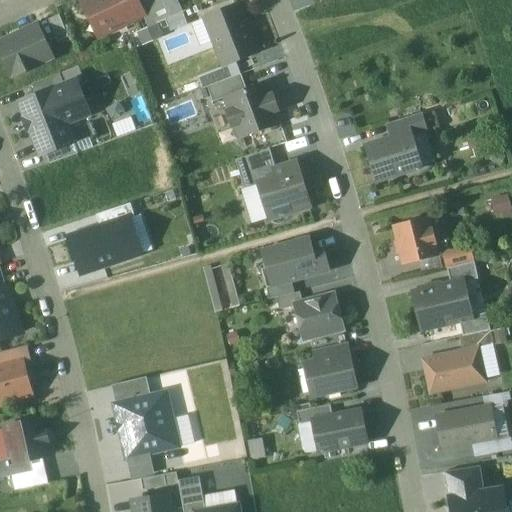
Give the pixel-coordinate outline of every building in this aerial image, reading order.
[(92,0),(84,4),(99,36),(143,15),(135,0),(92,0)] [(162,0),(135,0),(143,15),(148,27),(171,18),(162,0)] [(162,0),(171,18),(183,13),(177,0),(162,0)] [(239,4),(204,18),(223,68),(259,54),(239,4)] [(59,16),(48,21),(58,43),(68,38),(59,16)] [(37,25),(0,43),(0,51),(12,78),(53,59),(37,25)] [(60,75),(32,86),(36,97),(64,86),(60,75)] [(241,75),(208,88),(213,103),(225,98),(225,99),(247,91),(241,75)] [(36,97),(20,103),(40,156),(46,153),(74,143),(67,124),(89,115),(76,82),(64,86),(36,97)] [(247,91),(225,99),(230,112),(226,113),(232,128),(236,127),(241,140),(280,125),(275,112),(279,111),(273,96),(270,97),(265,84),(247,91)] [(422,114),(387,125),(392,139),(410,134),(411,136),(427,131),(422,114)] [(392,139),(367,147),(378,182),(421,168),(411,136),(410,134),(392,139)] [(74,143),(46,153),(50,165),(78,154),(74,143)] [(270,150),(236,161),(245,190),(259,186),(258,184),(277,179),(275,171),(276,171),(270,150)] [(277,179),(258,184),(259,186),(269,219),(310,207),(297,164),(276,171),(275,171),(277,179)] [(498,218),(511,214),(511,205),(509,194),(493,197),(498,218)] [(97,216),(101,229),(129,219),(135,217),(131,205),(97,216)] [(421,218),(414,220),(411,224),(394,229),(403,264),(437,255),(429,220),(426,221),(421,218)] [(70,239),(82,275),(141,256),(129,219),(101,229),(70,239)] [(308,240),(263,252),(273,287),(292,282),(328,272),(323,251),(312,254),(308,240)] [(470,248),(444,254),(447,268),(473,262),(470,248)] [(475,263),(447,269),(451,285),(463,283),(479,280),(475,263)] [(273,287),(267,289),(270,300),(277,299),(295,294),(292,282),(273,287)] [(451,285),(414,294),(423,330),(460,321),(471,319),(471,318),(463,283),(451,285)] [(0,291),(0,340),(19,335),(13,315),(11,315),(3,291),(3,290),(0,291)] [(295,294),(277,299),(280,311),(296,307),(296,306),(303,304),(300,293),(295,294)] [(303,304),(296,306),(296,307),(300,323),(306,321),(310,338),(343,330),(334,296),(303,304)] [(487,314),(471,318),(471,319),(460,321),(463,337),(491,331),(487,314)] [(463,337),(460,338),(463,352),(478,349),(494,345),(491,331),(463,337)] [(346,344),(313,352),(315,363),(349,356),(346,344)] [(26,349),(0,355),(0,369),(23,363),(29,362),(26,349)] [(463,352),(424,360),(431,395),(486,383),(478,349),(463,352)] [(315,363),(306,366),(313,397),(355,387),(349,356),(315,363)] [(0,369),(0,404),(2,404),(2,401),(31,394),(23,363),(0,369)] [(147,378),(112,386),(116,404),(151,396),(147,378)] [(116,404),(113,405),(127,461),(150,456),(180,449),(166,392),(151,396),(116,404)] [(331,406),(297,412),(300,425),(314,422),(314,421),(333,418),(331,406)] [(491,408),(438,418),(443,447),(496,438),(491,408)] [(333,418),(314,421),(314,422),(319,453),(366,444),(360,413),(333,418)] [(40,420),(5,428),(12,459),(13,465),(30,461),(48,456),(46,446),(49,445),(45,430),(42,431),(40,420)] [(150,456),(127,461),(131,480),(155,475),(150,456)] [(12,459),(0,461),(0,479),(33,473),(30,461),(13,465),(12,459)] [(480,467),(445,473),(449,501),(451,501),(450,499),(484,493),(480,467)] [(177,473),(141,480),(143,491),(179,485),(178,482),(177,473)] [(205,511),(200,478),(178,482),(179,485),(183,511),(205,511)] [(484,493),(450,499),(451,501),(452,511),(505,511),(502,490),(484,493)] [(171,511),(169,496),(133,501),(134,511),(171,511)]
